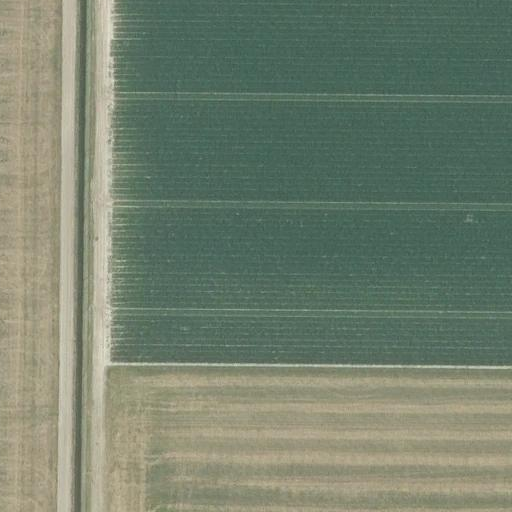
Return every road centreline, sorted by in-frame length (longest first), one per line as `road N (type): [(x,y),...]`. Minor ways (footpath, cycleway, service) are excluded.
road 1 (track): [(63,511),(69,0)]
road 2 (track): [(101,0),(98,511)]
